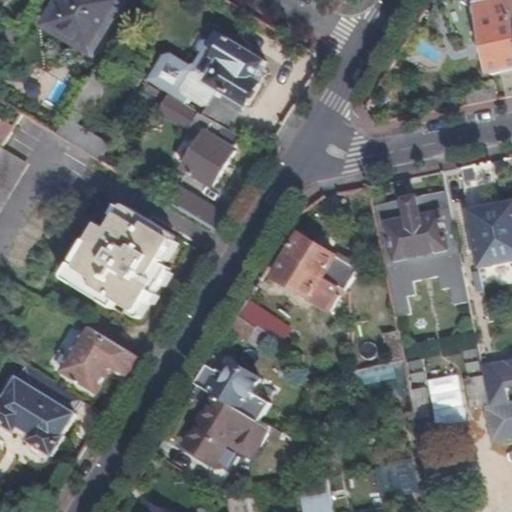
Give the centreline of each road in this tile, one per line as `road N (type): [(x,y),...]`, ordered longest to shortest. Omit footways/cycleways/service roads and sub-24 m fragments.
road 1 (tertiary): [(294,173),(86,511)]
road 2 (residential): [(294,173),(511,129)]
road 3 (tertiary): [(369,51),(294,173)]
